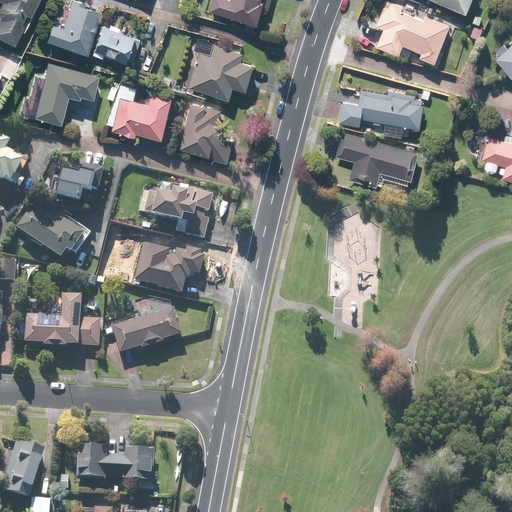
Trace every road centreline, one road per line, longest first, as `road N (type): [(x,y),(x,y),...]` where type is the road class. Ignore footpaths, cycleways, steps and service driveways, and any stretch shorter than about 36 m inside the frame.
road 1 (residential): [(226,405),(280,162),(330,0)]
road 2 (unknown): [(155,12),(511,101)]
road 3 (residential): [(0,392),(226,405)]
